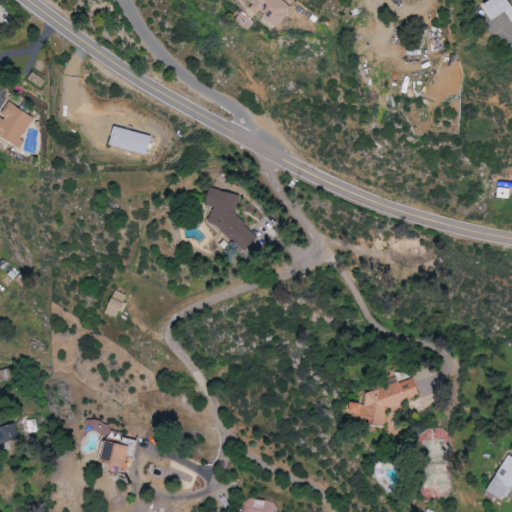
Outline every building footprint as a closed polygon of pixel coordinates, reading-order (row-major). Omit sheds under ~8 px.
[(294,8),(284,0),(249,0),(255,5),(253,6),(277,27),(294,8)] [(496,19),(507,13),(511,21),(511,0),(491,0),(486,3),(496,19)] [(0,134),(19,146),(37,117),(10,101),(1,116),(0,114),(0,134)] [(240,204),(220,185),(206,200),(217,211),(211,218),(252,258),(262,248),(255,242),(261,237),(233,210),(240,204)] [(107,313),(120,318),(129,295),(116,290),(107,313)] [(368,391),(366,405),(353,402),(352,406),(356,422),(386,427),(388,420),(385,408),(420,399),(415,379),(368,391)] [(0,443),(20,440),(16,422),(7,424),(4,409),(0,410),(0,443)] [(89,424),(104,438),(112,430),(97,416),(89,424)] [(125,440),(107,435),(101,461),(130,468),(137,440),(126,437),(125,440)] [(511,455),(509,454),(490,490),(511,502),(511,501),(511,455)]
